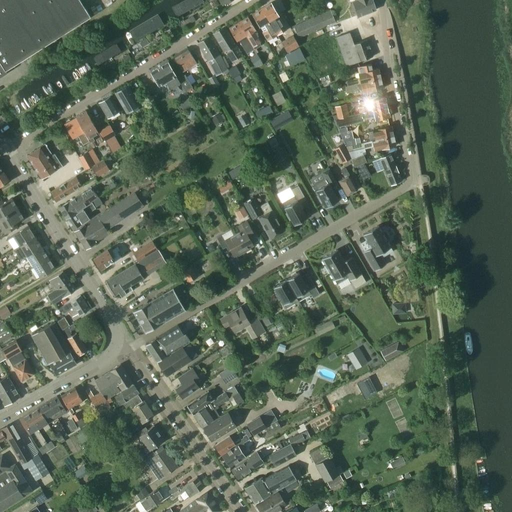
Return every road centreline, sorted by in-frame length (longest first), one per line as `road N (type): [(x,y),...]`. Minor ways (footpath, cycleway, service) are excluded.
road 1 (residential): [(115,345),(136,343),(405,186),(379,0)]
road 2 (residential): [(257,0),(4,150)]
road 3 (residential): [(115,345),(115,328),(4,150)]
road 4 (residential): [(242,511),(131,355),(115,345)]
road 5 (residential): [(0,417),(98,363),(115,345)]
